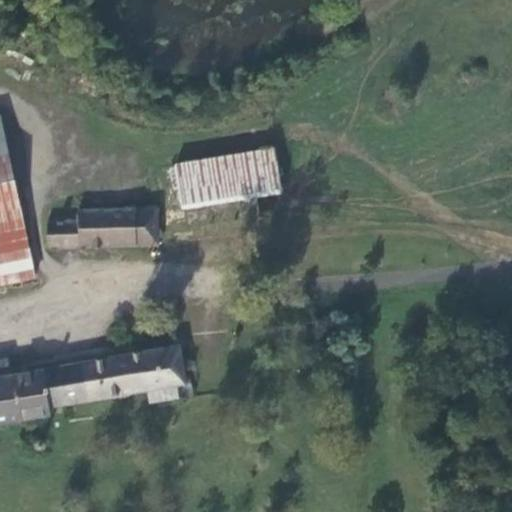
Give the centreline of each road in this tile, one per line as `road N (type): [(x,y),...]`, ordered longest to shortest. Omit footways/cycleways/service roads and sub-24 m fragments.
road 1 (residential): [(0,330),(98,307),(316,282)]
road 2 (unclassified): [(316,282),(511,268)]
